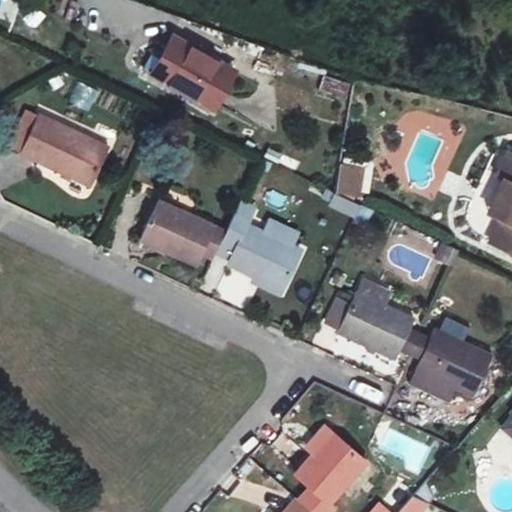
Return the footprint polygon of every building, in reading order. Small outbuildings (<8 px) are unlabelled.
[(226,77),(163,44),(145,76),(210,110),(226,77)] [(71,102),(83,109),(94,92),(81,84),(71,102)] [(100,149),(34,117),(17,153),(82,186),(100,149)] [(511,158),(499,153),(488,177),(495,180),(487,197),(507,206),(499,222),(492,219),(483,239),(498,247),(497,251),(511,258),(511,158)] [(361,197),(364,167),(338,165),(336,195),(361,197)] [(507,206),(487,197),(480,214),(492,219),(499,222),(507,206)] [(209,225),(155,200),(135,237),(189,264),(209,225)] [(225,217),(210,247),(227,254),(223,262),(247,273),(243,282),(270,294),(293,249),(225,217)] [(437,264),(444,250),(429,242),(421,255),(437,264)] [(341,293),(371,306),(377,291),(347,281),(341,293)] [(377,351),(381,342),(394,322),(396,316),(371,306),(341,293),(324,327),(377,351)] [(381,342),(393,348),(404,326),(394,322),(381,342)] [(472,351),(419,327),(402,362),(456,387),(472,351)] [(511,390),(492,413),(511,430),(511,390)] [(348,461),(311,428),(278,466),(291,478),(280,491),(303,511),(313,511),(321,504),(315,499),(348,461)] [(296,511),(272,492),(254,511),(296,511)]
